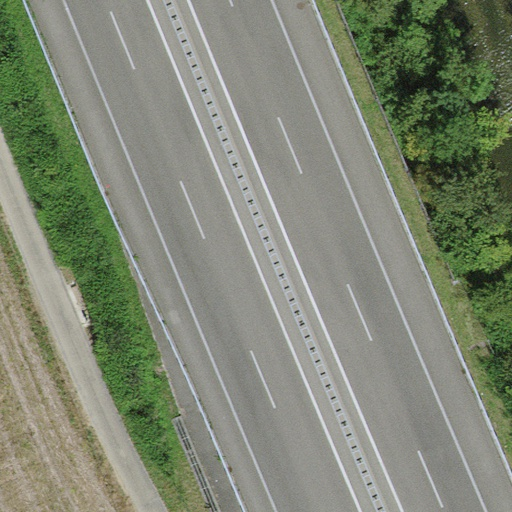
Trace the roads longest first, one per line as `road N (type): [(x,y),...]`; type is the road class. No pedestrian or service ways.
road 1 (motorway): [(458,511),(241,0)]
road 2 (motorway): [(108,0),(317,511)]
road 3 (track): [(147,511),(100,430),(0,183)]
